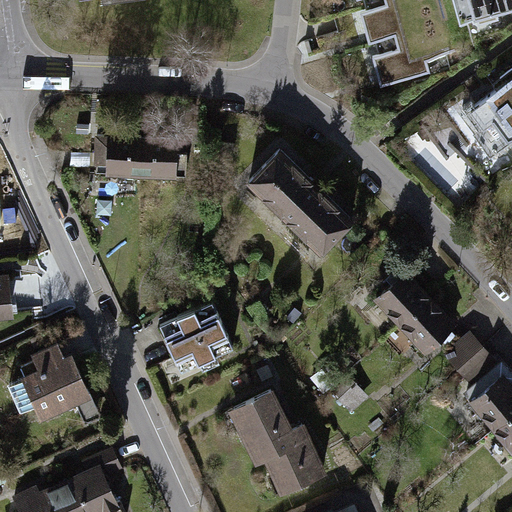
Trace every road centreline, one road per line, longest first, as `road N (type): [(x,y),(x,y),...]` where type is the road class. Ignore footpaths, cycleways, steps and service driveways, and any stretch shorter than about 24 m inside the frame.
road 1 (residential): [(11,75),(19,132),(85,304),(182,511)]
road 2 (residential): [(273,83),(374,160),(511,305)]
road 3 (residential): [(11,75),(273,83)]
